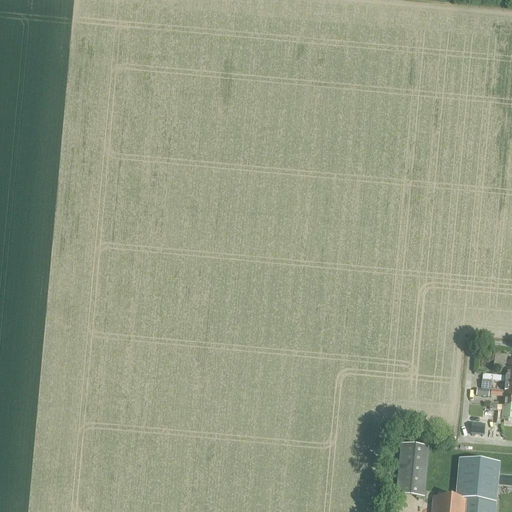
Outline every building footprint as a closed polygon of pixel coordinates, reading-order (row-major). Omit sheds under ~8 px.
[(505,377),(511,377),(511,363),(509,363),(510,356),(494,354),(493,367),(506,368),(505,377)] [(511,377),(505,377),(483,375),(483,381),(504,383),(504,392),(511,392),(511,377)] [(492,391),(483,390),(483,391),(476,390),(476,396),(490,398),(490,396),(503,397),(502,406),(511,407),(511,392),(504,392),(492,391)] [(511,407),(502,406),(489,405),(489,410),(496,411),(502,411),(501,421),(511,422),(511,407)] [(484,434),(485,424),(470,422),(469,433),(484,434)] [(430,448),(402,445),(395,495),(423,499),(430,448)] [(467,501),(466,511),(494,511),(496,504),(500,465),(460,461),(456,500),(467,501)] [(466,511),(467,501),(433,498),(431,511),(466,511)]
